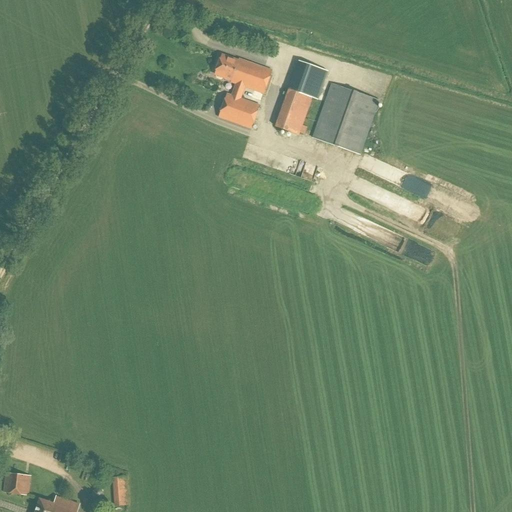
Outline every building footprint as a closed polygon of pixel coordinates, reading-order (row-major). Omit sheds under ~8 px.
[(238,61),(222,55),(215,75),(231,81),(230,83),(235,84),(231,95),(226,93),(218,118),(251,130),(260,105),(241,99),(245,88),(263,94),(272,71),(239,59),(238,61)] [(288,90),(311,99),(318,101),(328,71),(298,61),(288,90)] [(360,155),(379,101),(331,84),(312,138),(360,155)] [(304,135),(306,129),(302,127),(311,99),(288,90),(275,127),(299,136),(300,134),(304,135)] [(297,158),(295,175),(307,176),(309,159),(297,158)] [(29,496),(31,476),(5,473),(3,493),(29,496)] [(114,507),(128,506),(126,477),(112,478),(114,507)] [(77,511),(80,504),(56,496),(53,503),(39,498),(34,511),(77,511)]
